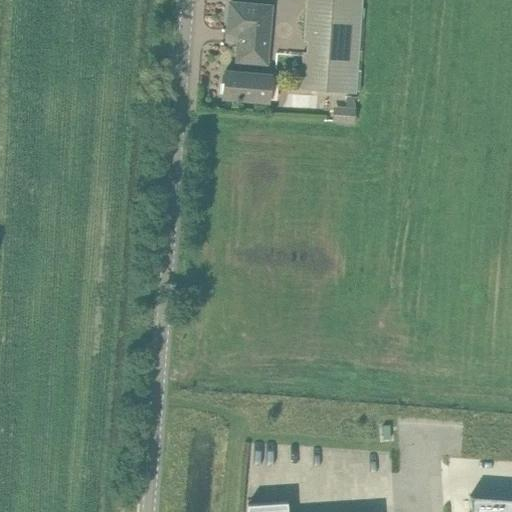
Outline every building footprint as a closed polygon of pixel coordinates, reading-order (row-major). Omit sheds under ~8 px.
[(306,0),(305,10),(300,91),(350,94),(356,14),(357,0),(306,0)] [(237,60),(257,62),(265,63),(270,7),(230,3),(227,31),(240,32),(239,44),(238,44),(237,60)] [(222,96),(241,98),(269,100),(271,74),(224,70),(222,96)] [(511,511),(511,497),(469,495),(470,511),(511,511)] [(287,511),(287,501),(247,504),(246,511),(287,511)]
